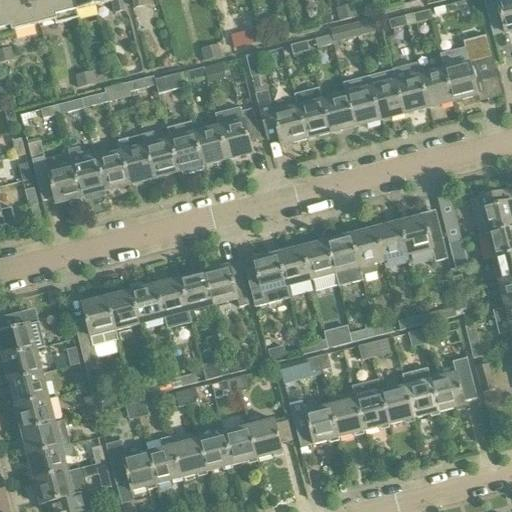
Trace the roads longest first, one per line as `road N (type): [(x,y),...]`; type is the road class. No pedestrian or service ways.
road 1 (residential): [(0,271),(511,141)]
road 2 (residential): [(367,511),(511,474)]
